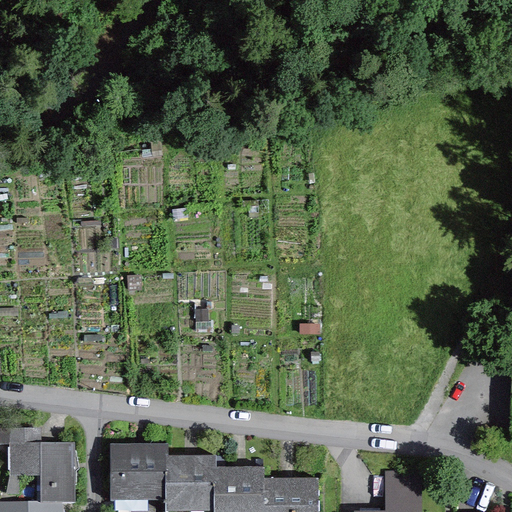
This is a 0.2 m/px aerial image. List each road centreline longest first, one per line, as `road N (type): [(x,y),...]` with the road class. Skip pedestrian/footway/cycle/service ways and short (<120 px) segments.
road 1 (residential): [(92,407),(413,447)]
road 2 (residential): [(155,0),(84,94),(0,134)]
